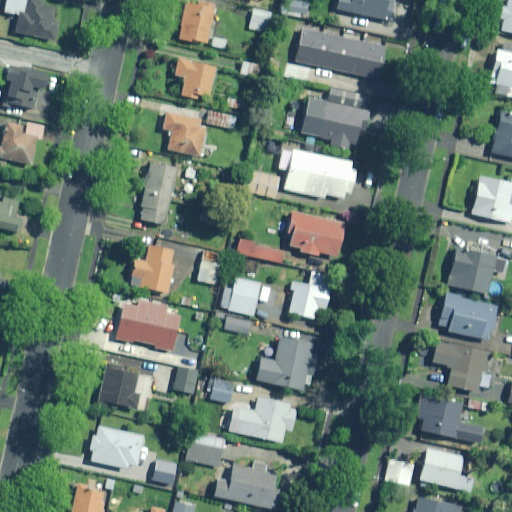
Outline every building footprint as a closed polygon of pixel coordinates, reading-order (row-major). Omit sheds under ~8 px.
[(56,5),(35,0),(6,0),(4,12),(18,15),(15,32),(53,41),(57,23),(52,22),(56,5)] [(216,5),(185,0),(179,39),(210,44),(216,5)] [(313,0),(285,0),(282,14),(307,21),(313,0)] [(338,0),(336,9),(390,22),(395,0),(338,0)] [(511,0),(507,0),(506,8),(492,5),(487,29),(511,33),(511,0)] [(271,13),(254,10),(250,29),(266,33),(271,13)] [(385,47),(302,29),(295,62),(378,80),(385,47)] [(227,39),(214,36),(211,46),(224,50),(227,39)] [(511,44),(504,43),(502,51),(496,50),(489,83),(485,82),(483,91),(511,97),(511,44)] [(199,100),(200,95),(210,97),(216,69),(190,63),(191,59),(178,57),(174,76),(184,78),(180,95),(193,98),(199,100)] [(253,64),(243,62),(240,74),(250,76),(253,64)] [(0,80),(9,82),(2,107),(14,110),(15,106),(32,110),(37,89),(42,90),(46,76),(0,64),(0,80)] [(300,133),(331,141),(330,145),(345,149),(346,144),(353,146),(357,129),(365,131),(373,98),(331,88),(327,104),(308,100),(300,133)] [(201,157),(207,129),(208,124),(234,130),(237,118),(184,106),(182,115),(167,112),(163,130),(171,132),(167,150),(201,157)] [(511,157),(511,118),(511,119),(497,116),(490,153),(511,157)] [(0,147),(0,146),(0,158),(30,165),(36,140),(36,139),(42,140),(44,126),(28,124),(27,126),(6,121),(0,147)] [(309,154),(308,159),(294,156),(288,187),(343,199),(345,192),(352,193),(357,171),(350,170),(351,163),(309,154)] [(176,169),(150,164),(139,220),(165,225),(176,169)] [(280,178),(245,170),(240,191),(275,199),(280,178)] [(511,224),(511,223),(511,206),(508,205),(511,187),(511,184),(478,177),(470,214),(511,224)] [(0,202),(0,229),(19,233),(22,219),(16,218),(19,202),(7,200),(6,204),(0,202)] [(298,248),(297,252),(317,256),(317,253),(336,256),(343,223),(293,213),(289,234),(292,234),(289,247),(298,248)] [(492,273),(504,275),(508,258),(511,259),(511,247),(498,244),(458,236),(447,286),(487,294),(492,273)] [(270,248),(239,240),(236,254),(267,262),(270,248)] [(177,252),(149,246),(146,259),(135,256),(131,277),(140,279),(139,287),(168,293),(177,252)] [(222,256),(204,252),(197,281),(215,285),(222,256)] [(261,284),(236,278),(228,311),(254,316),(261,284)] [(329,290),(290,282),(288,291),(294,292),(289,314),(315,319),(317,308),(325,309),(329,290)] [(465,345),(486,350),(489,336),(493,337),(499,307),(445,295),(439,326),(448,328),(447,332),(467,336),(465,345)] [(119,343),(131,345),(130,349),(147,351),(147,348),(152,349),(157,321),(123,315),(119,343)] [(252,322),(225,317),(222,330),(249,335),(252,322)] [(311,347),(279,339),(274,362),(261,359),(256,380),(302,391),(305,377),(311,378),(316,357),(309,356),(311,347)] [(489,353),(464,347),(437,342),(433,363),(445,365),(451,371),(448,386),(476,392),(480,372),(484,373),(489,353)] [(116,410),(117,407),(134,411),(139,392),(134,391),(138,374),(127,371),(106,365),(96,405),(116,410)] [(192,369),(178,365),(172,390),(186,394),(192,369)] [(235,383),(214,380),(211,400),(231,403),(235,383)] [(457,425),(466,427),(469,409),(460,407),(461,403),(421,396),(416,419),(422,420),(420,431),(454,438),(457,425)] [(298,407),(258,399),(255,412),(240,409),(235,433),(282,443),(284,430),(293,432),(298,407)] [(87,453),(94,454),(92,462),(127,469),(128,465),(136,467),(143,437),(100,427),(98,433),(92,432),(87,453)] [(224,440),(191,433),(185,460),(219,467),(224,440)] [(493,442),(473,440),(472,451),(492,452),(493,442)] [(463,458),(427,449),(419,480),(469,493),(473,479),(459,475),(463,458)] [(412,466),(389,460),(384,481),(407,487),(412,466)] [(264,465),(255,463),(253,469),(234,464),(223,461),(214,496),(274,511),(278,491),(273,490),(276,475),(263,472),(264,465)] [(173,470),(158,466),(153,484),(167,488),(173,470)] [(105,511),(108,502),(102,501),(104,493),(77,487),(70,511),(105,511)] [(460,511),(462,505),(417,495),(413,511),(460,511)] [(194,511),(195,507),(175,502),(172,511),(194,511)]
